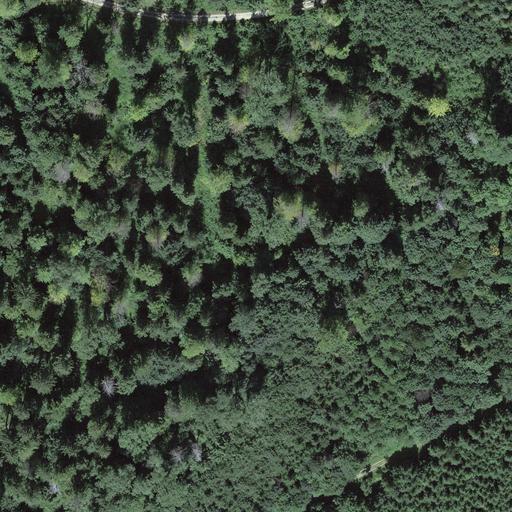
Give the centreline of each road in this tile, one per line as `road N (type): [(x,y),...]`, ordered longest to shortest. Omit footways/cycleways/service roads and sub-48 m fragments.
road 1 (track): [(70,0),(164,18),(338,0)]
road 2 (track): [(287,511),(511,394)]
